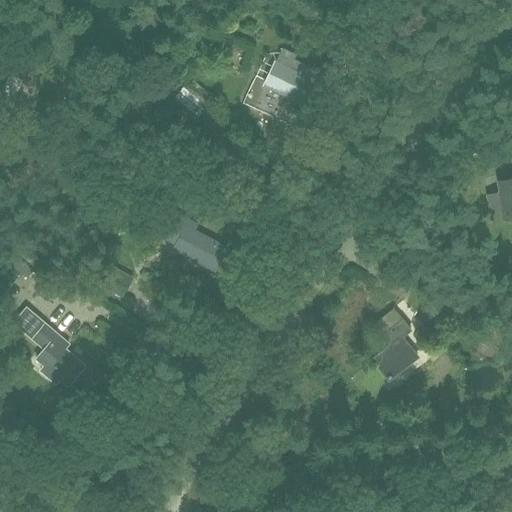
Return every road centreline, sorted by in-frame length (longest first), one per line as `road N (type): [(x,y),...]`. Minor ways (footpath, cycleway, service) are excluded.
road 1 (unclassified): [(167,511),(511,46)]
road 2 (unclassified): [(511,431),(218,511)]
